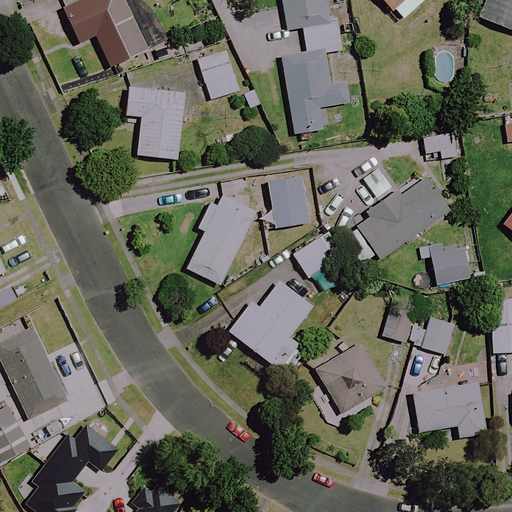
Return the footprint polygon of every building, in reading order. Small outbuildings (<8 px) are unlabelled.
[(142,51),(119,0),(69,0),(56,6),(73,43),(89,36),(103,68),(142,51)] [(302,50),(277,54),(290,133),(318,128),(315,107),(345,102),(341,79),(326,81),(321,50),(339,47),(334,17),(325,18),(321,0),(277,0),(282,30),(298,27),(302,50)] [(381,0),(400,21),(423,0),(381,0)] [(511,31),(511,0),(479,0),(473,16),(511,31)] [(236,90),(224,49),(193,59),(205,100),(236,90)] [(171,158),(179,91),(123,84),(119,113),(135,115),(130,153),(171,158)] [(503,140),(511,139),(511,121),(500,123),(503,140)] [(455,156),(446,128),(417,138),(423,155),(438,150),(441,160),(455,156)] [(304,171),(267,177),(273,215),(310,209),(304,171)] [(420,173),(396,191),(393,186),(360,210),(363,215),(350,225),(375,259),(446,208),(420,173)] [(217,194),(212,204),(205,201),(192,227),(199,231),(181,268),(215,284),(251,210),(217,194)] [(511,234),(511,202),(497,223),(511,234)] [(321,233),(288,254),(304,278),(337,257),(321,233)] [(459,247),(439,250),(438,242),(420,246),(421,249),(409,251),(415,280),(428,278),(430,285),(465,278),(459,247)] [(272,279),(252,304),(245,299),(222,330),(273,369),(293,342),(284,335),(307,305),(272,279)] [(511,350),(511,298),(486,300),(489,352),(511,350)] [(404,342),(411,312),(385,305),(377,335),(404,342)] [(442,355),(450,323),(424,316),(415,348),(442,355)] [(0,373),(19,417),(24,414),(31,429),(56,417),(50,403),(61,398),(29,326),(0,339),(0,373)] [(335,412),(381,386),(356,341),(309,367),(335,412)] [(480,433),(473,381),(406,390),(412,433),(451,427),(453,437),(480,433)] [(0,455),(23,445),(4,402),(0,403),(0,455)] [(65,483),(50,450),(8,468),(23,501),(65,483)] [(76,511),(123,511),(113,475),(70,488),(76,511)]
